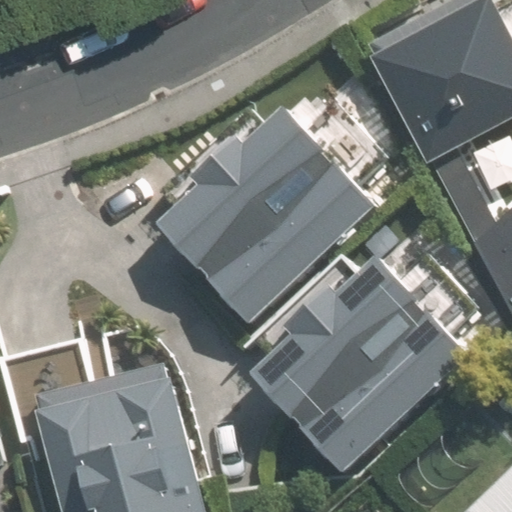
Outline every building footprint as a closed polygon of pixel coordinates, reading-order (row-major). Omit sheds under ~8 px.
[(511,3),(510,0),(451,0),(372,45),(511,290),(511,3)] [(204,181),(162,220),(256,320),(390,195),(297,96),(251,138),(242,128),(195,171),(204,181)] [(121,202),(8,229),(31,326),(144,299),(121,202)] [(302,316),(261,355),(353,451),(476,335),(384,239),(348,272),(339,262),(293,306),(302,316)] [(41,398),(69,511),(217,511),(180,364),(41,398)] [(0,466),(11,463),(4,438),(0,420),(0,466)] [(511,511),(511,480),(477,511),(511,511)]
